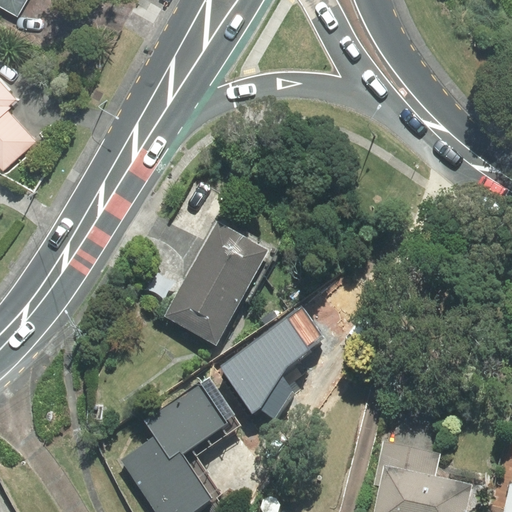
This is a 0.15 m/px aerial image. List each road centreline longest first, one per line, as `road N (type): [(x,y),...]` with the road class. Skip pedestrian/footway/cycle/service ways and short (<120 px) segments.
road 1 (secondary): [(0,348),(35,310),(143,136)]
road 2 (secondary): [(380,102),(324,82),(288,81),(228,91),(143,136)]
road 3 (secondary): [(372,0),(472,160)]
road 4 (secondary): [(252,0),(143,136)]
road 5 (secondary): [(143,136),(197,0)]
road 6 (secondary): [(380,102),(313,0)]
